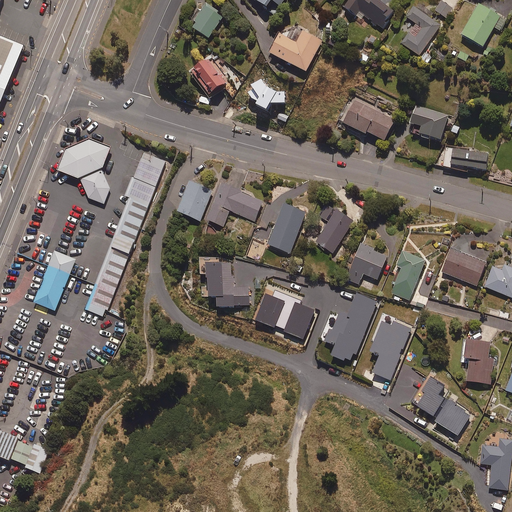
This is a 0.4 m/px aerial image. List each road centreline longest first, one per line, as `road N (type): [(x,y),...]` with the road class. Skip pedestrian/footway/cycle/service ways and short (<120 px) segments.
road 1 (residential): [(200,132),(150,245),(163,310),(187,333),(373,412)]
road 2 (tertiary): [(200,132),(511,212)]
road 3 (track): [(152,284),(147,379),(99,423),(63,511)]
road 4 (secondary): [(59,88),(0,234)]
road 5 (track): [(313,383),(301,412),(297,511)]
